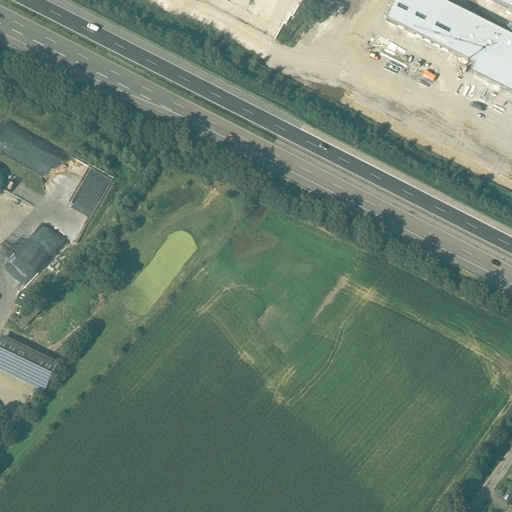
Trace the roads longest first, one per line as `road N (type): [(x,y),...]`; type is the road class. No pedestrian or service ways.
road 1 (motorway): [(0,19),(511,278)]
road 2 (motorway): [(511,241),(18,0)]
